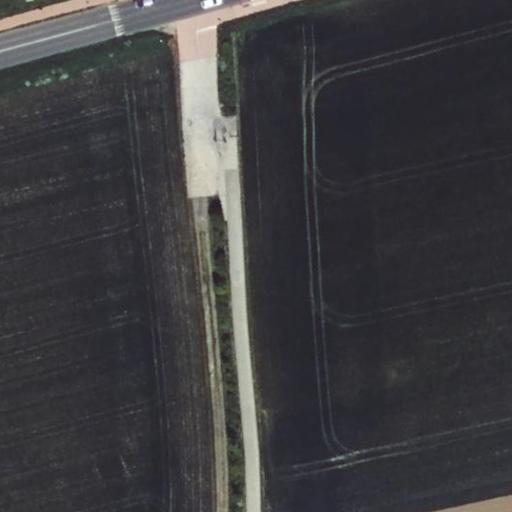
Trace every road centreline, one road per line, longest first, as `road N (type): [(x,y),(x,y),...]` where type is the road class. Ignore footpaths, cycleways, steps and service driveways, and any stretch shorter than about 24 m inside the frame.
road 1 (track): [(220,511),(188,25)]
road 2 (tertiary): [(190,0),(0,51)]
